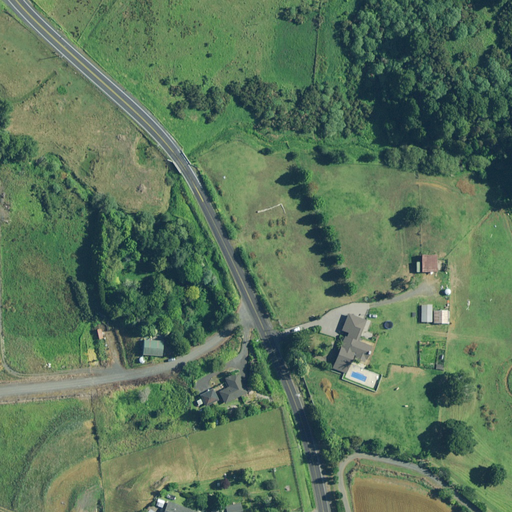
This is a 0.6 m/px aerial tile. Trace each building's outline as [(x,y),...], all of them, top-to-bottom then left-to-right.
[(436,272),(435,255),(420,255),(420,262),(415,263),(415,272),(436,272)] [(431,305),(420,305),(420,322),(431,322),(431,305)] [(446,323),(446,311),(433,311),(433,323),(446,323)] [(334,338),(328,330),(325,332),(332,340),(334,338)] [(358,342),(344,336),(332,368),(346,374),(358,342)] [(162,340),(142,338),(141,355),(161,356),(162,340)] [(146,360),(141,356),(137,361),(142,365),(146,360)] [(246,393),(236,373),(224,379),(226,383),(218,386),(221,391),(218,392),(224,404),(246,393)] [(217,400),(212,390),(200,396),(202,398),(196,401),(198,406),(203,403),(205,407),(217,400)] [(217,490),(216,481),(206,482),(207,491),(217,490)] [(157,511),(161,505),(153,502),(148,511),(157,511)] [(193,511),(167,502),(162,511),(193,511)]
